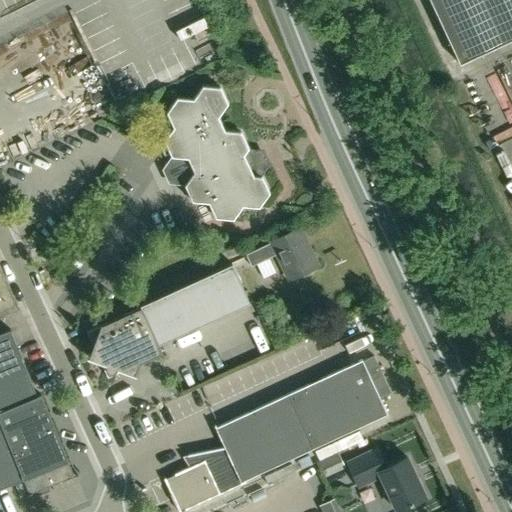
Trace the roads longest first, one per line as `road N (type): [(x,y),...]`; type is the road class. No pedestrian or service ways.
road 1 (primary): [(508,511),(284,0)]
road 2 (unclassified): [(111,511),(112,472),(0,230)]
